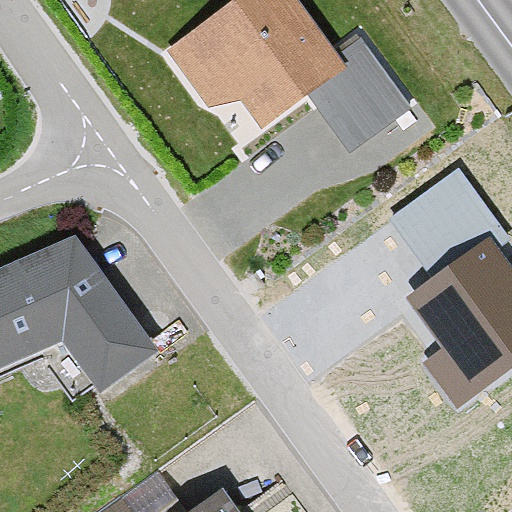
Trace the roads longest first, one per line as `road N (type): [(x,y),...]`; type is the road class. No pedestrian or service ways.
road 1 (residential): [(118,168),(366,511)]
road 2 (residential): [(0,6),(118,168)]
road 3 (residential): [(118,168),(0,208)]
